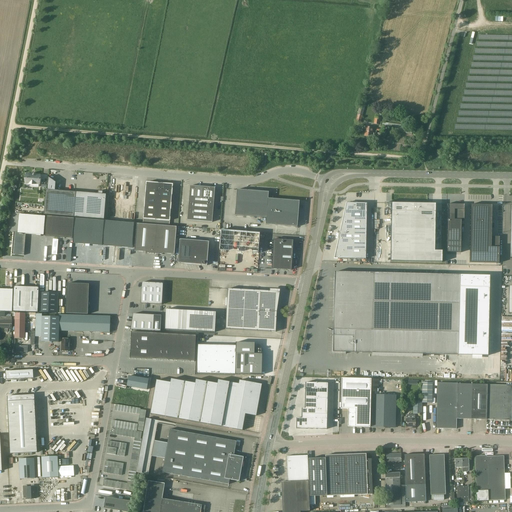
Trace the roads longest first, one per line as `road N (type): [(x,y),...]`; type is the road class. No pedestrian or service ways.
road 1 (track): [(10,126),(333,152)]
road 2 (unclassified): [(328,183),(293,170),(242,181),(23,163)]
road 3 (unclassified): [(511,443),(270,442)]
road 4 (unknown): [(210,486),(158,470),(161,433),(171,421),(229,433),(244,440),(242,495)]
road 5 (unclassified): [(0,510),(86,502),(115,362)]
road 6 (unclassified): [(511,176),(347,173),(328,183)]
road 7 (unclassified): [(131,272),(307,282)]
road 8 (track): [(35,0),(3,163)]
road 9 (unclassified): [(307,282),(270,442)]
road 10 (unclassified): [(421,155),(461,0)]
road 11 (unclassified): [(0,265),(131,272)]
road 12 (unknown): [(185,176),(184,223),(215,223),(220,179)]
